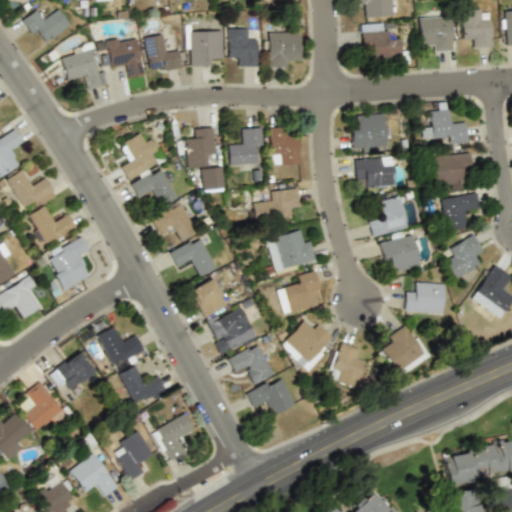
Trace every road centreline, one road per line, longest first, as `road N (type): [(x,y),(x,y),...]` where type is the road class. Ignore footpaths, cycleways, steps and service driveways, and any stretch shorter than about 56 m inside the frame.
road 1 (residential): [(258,498),(104,206),(0,52)]
road 2 (residential): [(64,141),(198,106),(310,107),(511,90)]
road 3 (secondary): [(511,351),(188,511)]
road 4 (residential): [(362,311),(330,194),(327,0)]
road 5 (secondary): [(233,511),(511,378)]
road 6 (residential): [(0,383),(146,283)]
road 7 (residential): [(234,452),(130,511)]
